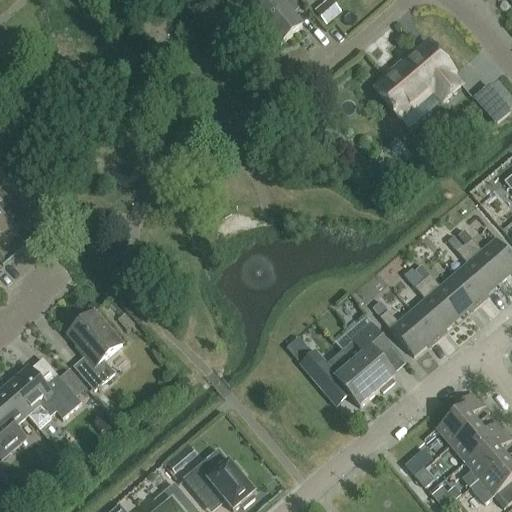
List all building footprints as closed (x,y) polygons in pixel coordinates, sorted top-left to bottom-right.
[(282,45),(302,28),(282,5),(287,0),(266,0),(269,3),(255,14),(282,45)] [(444,105),(463,89),(453,77),(455,76),(430,45),(374,91),(391,112),(389,113),(393,117),(395,115),(400,121),(434,93),(444,105)] [(0,241),(13,230),(0,214),(0,189),(0,241)] [(464,248),(497,286),(509,276),(511,275),(511,260),(497,243),(483,255),(472,242),(464,248)] [(451,273),(441,259),(440,261),(427,243),(408,256),(421,276),(432,268),(441,280),(451,273)] [(497,286),(464,248),(457,255),(468,268),(455,279),(479,308),(485,303),(485,297),(497,286)] [(473,313),(479,308),(455,279),(441,291),(430,278),(422,284),(455,322),(467,312),(471,312),(473,313)] [(443,333),(455,322),(422,284),(415,290),(426,304),(413,315),(437,344),(443,339),(442,337),(443,333)] [(103,363),(123,347),(94,313),(68,336),(87,358),(74,369),(94,393),(115,376),(103,363)] [(431,349),(437,344),(413,315),(399,327),(388,314),(380,320),(413,359),(414,359),(413,358),(425,347),(429,347),(431,349)] [(353,345),(342,355),(352,367),(377,396),(380,393),(383,396),(395,386),(392,383),(395,380),(379,361),(391,350),(370,326),(351,342),(353,345)] [(333,376),(314,354),(299,367),(318,389),(333,376)] [(352,367),(342,355),(331,364),(342,376),(335,382),(359,410),(377,396),(352,367)] [(409,366),(396,378),(413,395),(426,383),(409,366)] [(4,391),(28,418),(29,418),(39,430),(51,420),(52,420),(57,416),(63,423),(82,406),(58,379),(46,389),(29,370),(4,391)] [(28,418),(4,391),(0,394),(0,461),(1,462),(25,441),(15,429),(28,418)] [(449,420),(463,438),(478,426),(471,418),(483,408),(472,395),(457,408),(460,411),(449,420)] [(436,432),(450,449),(463,438),(449,420),(436,432)] [(450,449),(464,466),(503,433),(496,424),(484,433),(478,426),(463,438),(450,449)] [(464,466),(478,483),(505,460),(499,452),(511,442),(503,433),(464,466)] [(511,466),(511,467),(505,460),(478,483),(492,500),(498,496),(508,508),(511,504),(511,466)] [(213,491),(231,511),(236,511),(241,508),(244,511),(255,502),(252,499),(255,497),(239,478),(242,476),(235,466),(232,469),(229,466),(217,476),(206,463),(183,482),(200,502),(213,491)] [(425,491),(432,485),(432,481),(424,471),(415,479),(425,491)] [(190,511),(193,510),(174,488),(155,504),(162,511),(190,511)] [(447,495),(436,504),(443,511),(461,498),(454,489),(447,495)] [(0,511),(13,511),(15,511),(7,493),(0,495),(0,511)]
